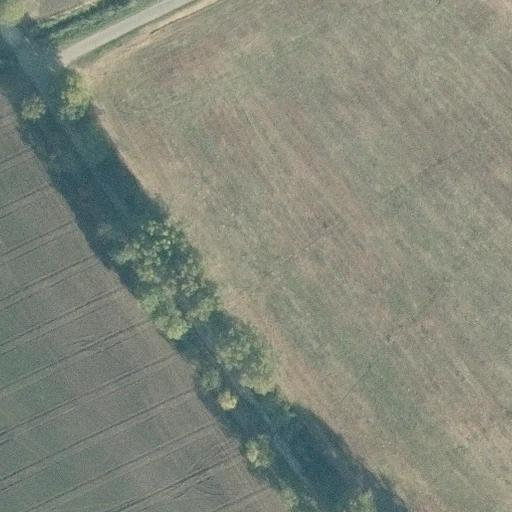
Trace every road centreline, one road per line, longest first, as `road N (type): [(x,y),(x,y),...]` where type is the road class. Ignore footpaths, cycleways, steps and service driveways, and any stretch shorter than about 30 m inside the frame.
road 1 (unclassified): [(38,68),(188,321),(319,511)]
road 2 (unclassified): [(186,0),(38,68)]
